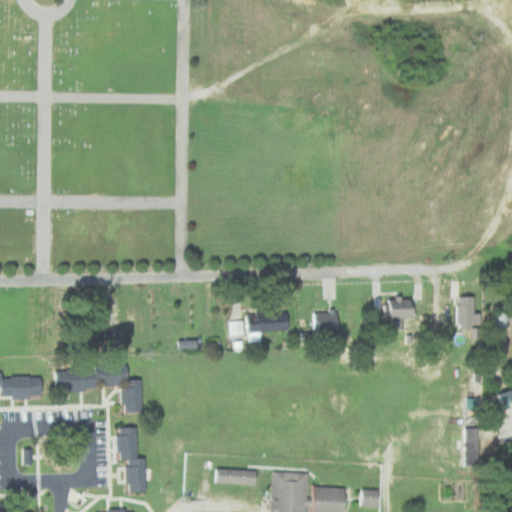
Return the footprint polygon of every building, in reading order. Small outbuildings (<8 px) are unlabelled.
[(455,291),(457,326),(470,326),(470,322),(479,322),(478,309),(471,309),(471,290),(455,291)] [(400,328),(400,317),(413,317),(413,298),(388,298),(388,328),(400,328)] [(339,336),(339,311),(314,311),(314,336),(339,336)] [(492,333),(506,333),(506,311),(492,311),(492,333)] [(289,313),(247,313),(247,331),(289,331),(289,313)] [(225,321),(226,335),(240,333),(239,319),(225,321)] [(56,366),(56,389),(122,387),(123,411),(142,410),(141,379),(130,379),(129,364),(56,366)] [(0,396),(43,396),(43,374),(3,374),(3,370),(0,370),(0,396)] [(511,386),(488,394),(494,410),(511,404),(511,386)] [(137,426),(119,427),(119,459),(127,458),(128,490),(146,490),(146,457),(138,457),(137,426)] [(256,469),(216,468),(216,482),(256,483),(256,469)] [(271,511),(345,511),(347,487),(309,484),(309,472),(273,470),(271,511)] [(380,505),(380,489),(363,489),(363,505),(380,505)]
